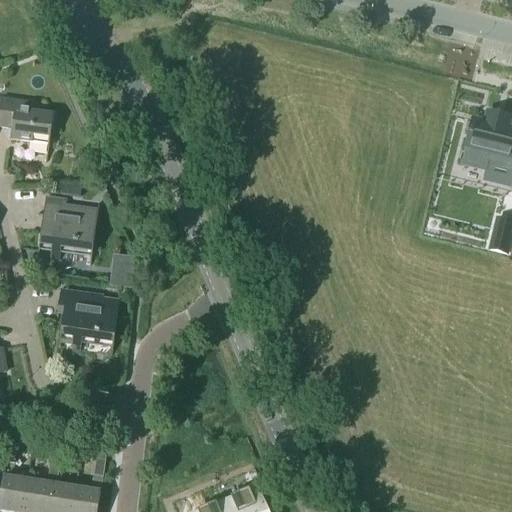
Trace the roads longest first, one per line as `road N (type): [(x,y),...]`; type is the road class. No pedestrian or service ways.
road 1 (tertiary): [(226,307),(145,108),(66,0)]
road 2 (tertiary): [(311,511),(226,307)]
road 3 (residential): [(138,407),(43,386),(27,323)]
road 4 (residential): [(138,407),(146,357),(158,339),(226,307)]
road 5 (residential): [(375,0),(511,33)]
road 6 (residential): [(27,323),(0,200)]
